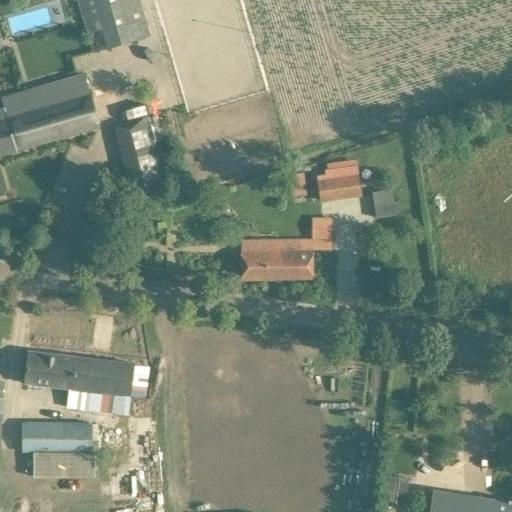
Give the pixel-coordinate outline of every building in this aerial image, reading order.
[(77,0),(93,51),(148,34),(138,0),(77,0)] [(0,154),(100,125),(85,75),(3,99),(6,108),(0,109),(0,154)] [(116,125),(133,183),(166,175),(149,117),(116,125)] [(327,172),(316,174),(320,201),(361,195),(356,168),(356,162),(326,166),(327,172)] [(300,171),(286,174),(290,195),(304,192),(300,171)] [(371,190),(376,218),(401,214),(399,202),(396,202),(393,186),(371,190)] [(314,220),(314,239),(333,239),(333,220),(314,220)] [(241,241),(241,260),(241,279),(313,278),(313,240),(241,241)] [(25,370),(23,384),(69,388),(67,407),(84,409),(99,411),(127,415),(129,397),(130,395),(145,397),(150,367),(134,364),(27,350),(25,370)] [(118,427),(119,414),(101,412),(96,412),(95,424),(118,427)] [(21,452),(33,451),(34,476),(96,476),(95,452),(91,452),(91,435),(91,424),(22,422),(21,452)] [(123,424),(123,460),(149,461),(149,424),(123,424)] [(142,468),(104,469),(106,507),(144,505),(142,468)] [(511,511),(511,501),(432,490),(429,510),(428,511),(511,511)]
